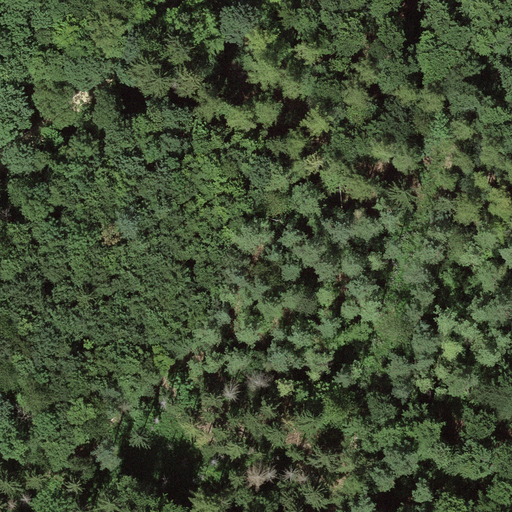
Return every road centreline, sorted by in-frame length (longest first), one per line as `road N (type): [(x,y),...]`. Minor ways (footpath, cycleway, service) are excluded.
road 1 (track): [(500,0),(335,511)]
road 2 (track): [(0,159),(55,121),(170,0)]
